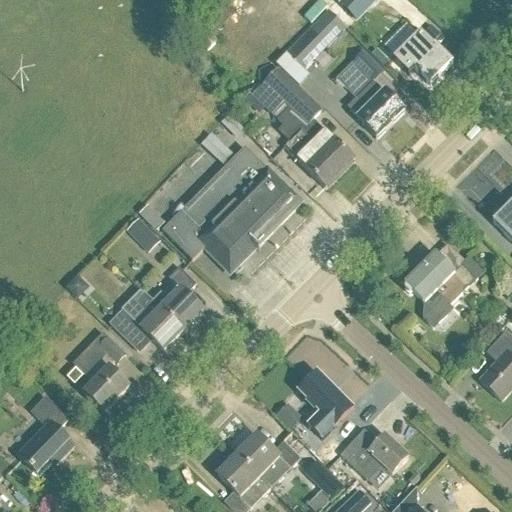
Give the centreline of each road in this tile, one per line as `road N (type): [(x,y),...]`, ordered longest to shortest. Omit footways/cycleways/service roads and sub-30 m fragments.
road 1 (tertiary): [(102,511),(314,295)]
road 2 (tertiary): [(314,295),(511,91)]
road 3 (residential): [(511,478),(314,295)]
